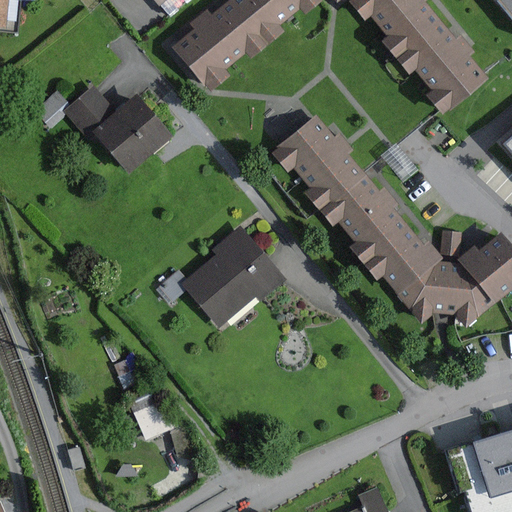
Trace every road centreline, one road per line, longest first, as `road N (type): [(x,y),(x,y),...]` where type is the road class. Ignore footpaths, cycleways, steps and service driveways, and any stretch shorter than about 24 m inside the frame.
road 1 (residential): [(131,44),(431,409)]
road 2 (residential): [(431,409),(276,480)]
